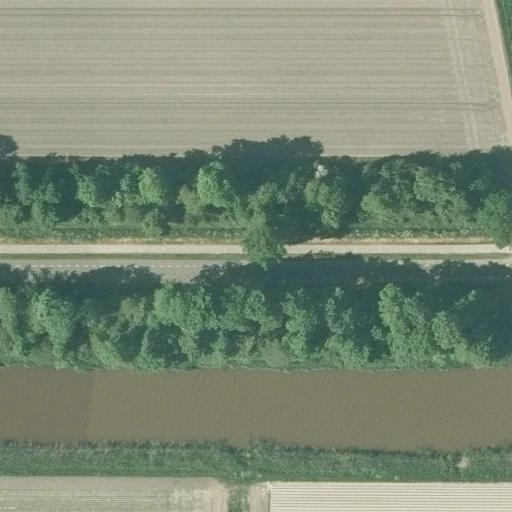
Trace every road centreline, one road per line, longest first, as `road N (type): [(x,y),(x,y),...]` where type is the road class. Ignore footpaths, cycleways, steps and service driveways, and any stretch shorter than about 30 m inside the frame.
road 1 (tertiary): [(511,270),(0,270)]
road 2 (track): [(511,132),(489,0)]
